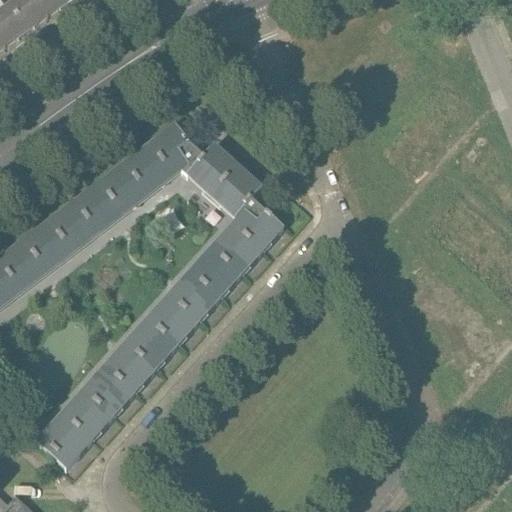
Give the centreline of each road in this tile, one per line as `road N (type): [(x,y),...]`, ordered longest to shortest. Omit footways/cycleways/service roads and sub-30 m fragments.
road 1 (residential): [(129,511),(101,487),(345,219)]
road 2 (residential): [(366,511),(411,450),(419,419),(345,219)]
road 3 (tertiary): [(0,162),(139,58),(238,0)]
road 4 (residential): [(345,219),(249,0)]
